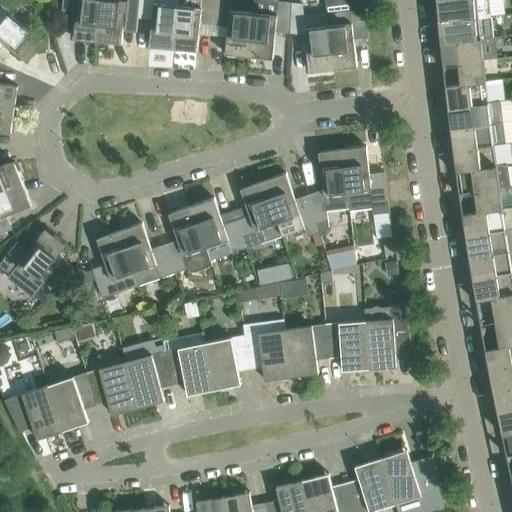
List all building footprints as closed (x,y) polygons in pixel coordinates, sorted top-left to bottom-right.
[(0,0),(0,49),(5,43),(26,61),(47,35),(46,35),(42,39),(26,26),(34,16),(34,15),(17,1),(12,7),(3,0),(0,0)] [(74,39),(98,41),(101,0),(62,0),(62,10),(77,11),(74,39)] [(101,0),(98,41),(122,44),(124,16),(126,16),(125,30),(137,31),(138,18),(140,0),(101,0)] [(140,0),(138,18),(152,19),(149,46),(173,49),(178,0),(140,0)] [(200,24),(214,25),(216,0),(178,0),(173,49),(197,51),(200,24)] [(249,56),(253,12),(231,10),(231,0),(216,0),(214,25),(228,26),(225,54),(249,56)] [(276,31),(289,33),(291,2),(278,1),(277,1),(277,0),(254,0),(253,12),(249,56),(273,59),(276,31)] [(364,0),(325,0),(327,12),(333,69),(357,66),(354,39),(368,37),(364,0)] [(437,0),(438,14),(439,19),(439,21),(479,17),(490,16),(488,0),(437,0)] [(291,2),(289,33),(305,34),(309,72),(333,69),(328,25),(326,12),(326,11),(304,14),(303,3),(291,2)] [(479,17),(439,21),(440,35),(441,41),(441,42),(481,38),(492,37),(490,16),(479,17)] [(443,57),(443,64),(483,59),(481,38),(441,42),(443,57)] [(445,78),(446,85),(486,81),(483,59),(443,64),(445,78)] [(448,100),(448,107),(488,102),(486,81),(446,85),(448,100)] [(0,107),(14,109),(18,86),(0,83),(0,107)] [(508,142),(511,140),(511,98),(501,100),(508,142)] [(488,102),(448,107),(450,121),(451,127),(451,128),(491,123),(503,121),(500,100),(488,102)] [(14,109),(0,107),(0,131),(11,133),(14,109)] [(491,123),(451,128),(453,142),(454,148),(454,149),(494,144),(506,143),(503,121),(491,123)] [(457,170),(457,171),(496,165),(494,144),(454,149),(456,164),(457,170)] [(366,146),(343,148),(348,192),(350,210),(372,208),(376,238),(394,236),(389,212),(387,201),(384,171),(370,173),(366,146)] [(349,210),(350,210),(343,148),(319,151),(323,189),(308,194),(320,232),(321,237),(329,226),(327,210),(349,207),(349,210)] [(0,192),(23,183),(14,161),(0,166),(0,192)] [(457,171),(460,192),(499,187),(511,185),(507,164),(496,165),(457,171)] [(263,180),(278,222),(282,234),(304,227),(307,237),(320,232),(308,194),(295,199),(286,172),(263,180)] [(250,214),(237,219),(247,248),(282,235),(282,234),(278,222),(263,180),(241,188),(250,214)] [(0,192),(0,239),(5,236),(3,232),(12,229),(6,215),(15,212),(32,205),(23,183),(0,192)] [(463,214),(502,208),(499,187),(460,192),(463,214)] [(214,197),(192,205),(206,247),(227,239),(232,253),(247,248),(237,219),(223,224),(214,197)] [(178,239),(165,244),(175,273),(189,268),(190,271),(196,271),(208,267),(212,264),(206,247),(192,205),(169,213),(178,239)] [(463,214),(465,228),(466,235),(511,227),(511,206),(502,208),(463,214)] [(142,222),(120,230),(139,285),(175,273),(165,244),(151,248),(142,222)] [(469,256),(509,250),(511,249),(511,227),(466,235),(469,256)] [(72,248),(46,228),(29,249),(17,240),(0,262),(0,265),(10,273),(7,277),(33,297),(47,280),(42,276),(66,245),(71,249),(72,248)] [(102,298),(139,285),(120,230),(97,238),(106,264),(92,269),(102,298)] [(385,254),(396,252),(395,241),(384,243),(385,254)] [(511,249),(509,250),(470,256),(473,278),(511,271),(511,249)] [(341,255),(328,258),(332,270),(344,267),(341,255)] [(395,261),(386,263),(388,275),(397,273),(395,261)] [(332,271),(320,273),(321,282),(333,281),(332,271)] [(477,299),(511,292),(511,271),(473,278),(477,299)] [(286,281),(280,282),(283,299),(289,298),(286,281)] [(252,287),(238,290),(239,299),(254,297),(252,287)] [(176,304),(183,302),(181,292),(173,294),(176,304)] [(511,292),(477,299),(481,324),(511,318),(511,292)] [(392,318),(366,320),(370,368),(397,366),(396,353),(413,352),(404,304),(391,305),(391,308),(392,318)] [(166,308),(156,310),(159,321),(166,319),(168,314),(166,308)] [(153,311),(142,314),(145,325),(156,321),(153,311)] [(284,318),(244,324),(245,334),(251,368),(263,367),(265,380),(292,376),(285,329),(284,318)] [(511,344),(511,318),(481,324),(482,329),(483,335),(486,349),(511,344)] [(366,320),(326,323),(329,357),(342,357),(343,370),(370,368),(366,320)] [(326,323),(285,329),(292,376),(319,372),(317,359),(329,357),(326,323)] [(76,336),(73,327),(54,331),(57,342),(76,336)] [(203,332),(163,340),(165,350),(173,384),(185,382),(188,395),(215,389),(205,342),(203,332)] [(245,334),(205,342),(215,389),(241,384),(239,371),(251,368),(245,334)] [(487,356),(490,370),(511,366),(511,344),(486,349),(487,356)] [(0,345),(0,365),(4,364),(9,354),(6,348),(1,345),(0,345)] [(165,350),(126,361),(138,407),(165,400),(161,387),(173,384),(165,350)] [(126,361),(87,372),(97,405),(109,401),(112,413),(112,414),(114,414),(138,407),(126,361)] [(511,366),(490,370),(494,392),(511,387),(511,366)] [(87,372),(48,385),(63,430),(88,422),(89,421),(89,420),(85,409),(97,405),(87,372)] [(48,385),(4,400),(20,431),(33,426),(37,437),(38,439),(39,438),(63,430),(48,385)] [(498,413),(511,410),(511,387),(494,392),(498,413)] [(503,434),(511,432),(511,410),(498,413),(503,434)] [(511,432),(503,434),(503,435),(507,455),(511,454),(511,432)] [(395,453),(381,457),(396,503),(398,511),(422,511),(427,510),(427,511),(433,511),(445,508),(441,489),(433,455),(411,462),(408,451),(407,449),(406,450),(395,453)] [(359,478),(346,482),(354,511),(367,511),(396,503),(381,457),(355,466),(356,467),(359,478)] [(329,473),(303,480),(310,511),(354,511),(346,482),(332,486),(329,473)] [(280,499),(266,502),(268,511),(310,511),(303,480),(276,486),(280,499)] [(250,492),(223,496),(225,511),(268,511),(266,502),(252,505),(250,493),(250,492)] [(198,511),(225,511),(223,496),(196,501),(198,511)]
